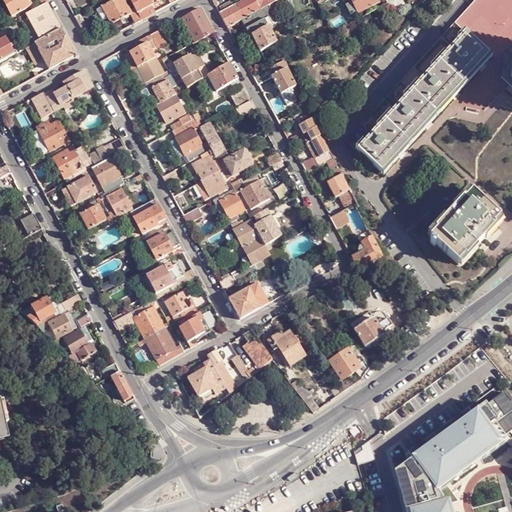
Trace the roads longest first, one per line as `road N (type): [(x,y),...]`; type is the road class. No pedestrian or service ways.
road 1 (residential): [(206,0),(348,267),(238,332)]
road 2 (residential): [(238,332),(88,57)]
road 3 (residential): [(0,129),(139,386)]
road 4 (residential): [(511,283),(314,432)]
road 5 (residential): [(88,57),(195,0)]
